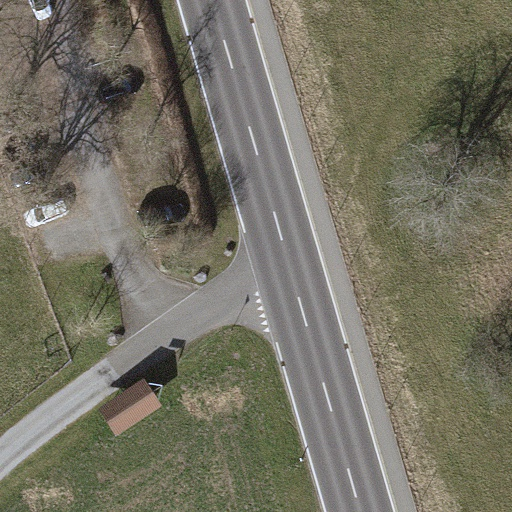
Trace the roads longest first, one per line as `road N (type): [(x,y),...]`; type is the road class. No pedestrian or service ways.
road 1 (unclassified): [(0,466),(160,341),(293,277)]
road 2 (secondary): [(293,277),(213,0)]
road 3 (secondary): [(361,511),(293,277)]
